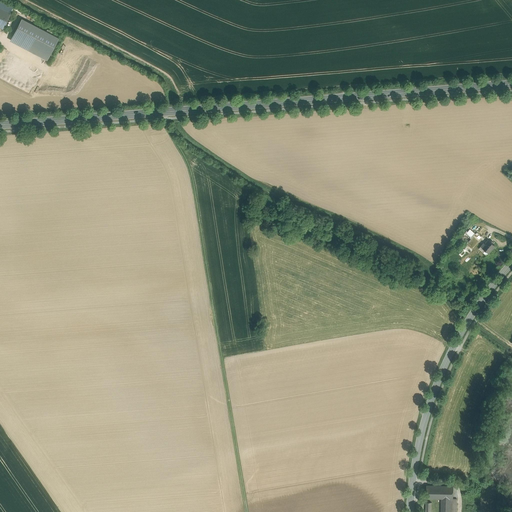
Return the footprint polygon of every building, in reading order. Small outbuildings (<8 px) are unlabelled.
[(0,27),(4,29),(11,13),(0,8),(0,27)] [(58,39),(21,20),(11,39),(48,58),(58,39)] [(468,242),(472,238),(469,236),(466,233),(463,237),(468,242)] [(488,240),(485,244),(484,243),(481,246),(488,253),(495,245),(488,240)] [(467,245),(464,249),(469,254),(473,250),(467,245)] [(453,486),(426,485),(426,498),(441,498),(451,498),(453,498),(453,486)] [(450,511),(451,498),(441,498),(440,511),(450,511)]
